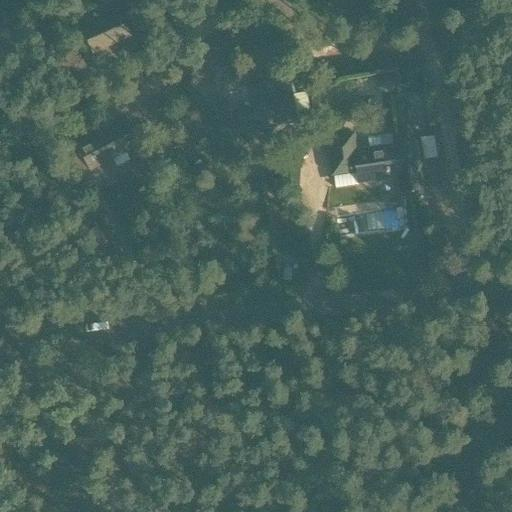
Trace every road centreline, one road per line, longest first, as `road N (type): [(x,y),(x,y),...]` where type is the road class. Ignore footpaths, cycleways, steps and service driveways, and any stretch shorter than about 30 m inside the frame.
road 1 (unclassified): [(511,288),(0,345)]
road 2 (unknown): [(412,0),(451,151),(474,292)]
road 3 (unknown): [(0,136),(51,124),(147,78),(228,0)]
